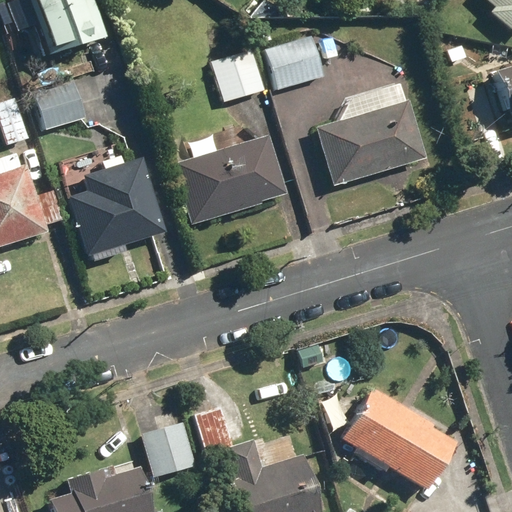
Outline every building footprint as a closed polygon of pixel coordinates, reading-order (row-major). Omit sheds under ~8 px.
[(16,0),(8,3),(17,32),(42,24),(52,55),(108,37),(95,0),(16,0)] [(511,0),(473,0),(483,9),(477,16),(507,42),(511,36),(511,0)] [(308,32),(265,46),(279,89),(322,76),(308,32)] [(255,46),(210,58),(221,102),(266,90),(255,46)] [(511,136),(511,73),(494,79),(511,136)] [(399,86),(338,101),(329,123),(304,129),(318,186),(418,161),(399,86)] [(80,95),(39,110),(47,131),(88,117),(80,95)] [(14,98),(0,103),(0,120),(10,146),(30,139),(14,98)] [(271,134),(173,162),(192,224),(289,195),(271,134)] [(0,154),(0,247),(49,231),(46,223),(63,217),(54,188),(37,194),(26,162),(22,164),(17,149),(0,154)] [(142,158),(126,164),(123,156),(99,165),(96,154),(59,168),(65,185),(89,255),(93,265),(129,252),(126,244),(167,229),(142,158)] [(370,387),(341,436),(426,486),(455,437),(370,387)] [(193,462),(181,421),(139,432),(150,474),(193,462)] [(253,437),(223,446),(243,511),(321,511),(302,449),(260,462),(253,437)] [(160,511),(159,507),(154,509),(139,462),(109,471),(107,463),(66,476),(71,490),(47,497),(52,511),(160,511)] [(0,480),(0,511),(22,511),(11,477),(0,480)]
